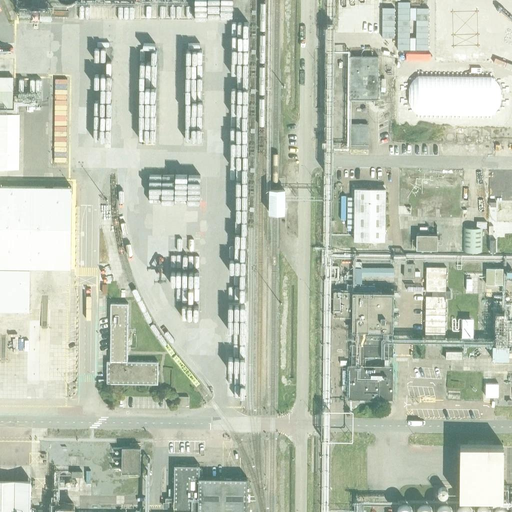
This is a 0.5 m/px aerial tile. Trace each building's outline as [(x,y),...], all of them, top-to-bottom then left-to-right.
[(41,4),(40,0),(24,0),(25,10),(33,10),(33,6),(40,6),(40,12),(46,12),(45,4),(41,4)] [(214,0),(214,8),(225,9),(225,0),(214,0)] [(103,45),(98,45),(98,57),(105,57),(105,69),(117,69),(116,38),(103,38),(103,45)] [(147,50),(144,50),(142,125),(148,125),(147,137),(163,137),(166,39),(148,38),(147,50)] [(190,39),(188,142),(210,143),(211,51),(204,51),(204,39),(190,39)] [(377,57),(349,56),(349,99),(377,100),(377,57)] [(0,167),(7,167),(7,112),(0,112),(0,106),(12,106),(12,77),(0,76),(0,167)] [(114,141),(114,103),(101,103),(101,135),(101,141),(114,141)] [(367,124),(349,124),(348,149),(367,149),(367,124)] [(139,138),(128,137),(127,150),(139,151),(139,138)] [(156,165),(155,200),(205,200),(205,195),(211,195),(211,172),(197,172),(197,175),(183,175),(183,171),(170,171),(170,165),(156,165)] [(0,185),(0,309),(29,310),(30,268),(70,268),(71,187),(0,185)] [(354,240),(384,240),(385,188),(351,188),(351,197),(348,197),(347,228),(354,228),(354,240)] [(486,223),(468,222),(467,250),(485,250),(486,223)] [(421,247),(443,248),(443,228),(422,227),(421,247)] [(450,263),(430,262),(430,287),(447,287),(447,275),(450,275),(450,263)] [(507,262),(490,262),(490,280),(507,280),(507,262)] [(410,282),(410,291),(420,291),(420,298),(426,298),(426,282),(410,282)] [(333,316),(352,317),(351,365),(347,365),(347,399),(392,400),(392,366),(364,365),(364,357),(392,357),(393,292),(333,291),(333,316)] [(449,334),(449,323),(449,291),(429,292),(429,334),(449,334)] [(158,361),(127,361),(128,303),(110,303),(109,361),(106,361),(106,383),(157,384),(158,361)] [(467,338),(491,338),(491,320),(479,320),(479,312),(467,312),(467,338)] [(511,337),(511,314),(504,314),(504,333),(496,333),(496,337),(511,337)] [(456,316),(455,328),(463,329),(464,316),(456,316)] [(21,332),(13,332),(13,344),(21,344),(21,332)] [(511,337),(499,338),(499,358),(511,357),(511,337)] [(466,347),(450,346),(449,357),(465,358),(466,347)] [(190,401),(191,393),(182,392),(182,401),(190,401)] [(145,470),(146,441),(128,440),(127,469),(145,470)] [(459,498),(502,498),(503,445),(459,444),(459,498)] [(383,460),(368,460),(368,479),(383,479),(383,460)] [(199,477),(199,465),(174,465),(173,511),(246,511),(247,478),(199,477)] [(39,470),(0,470),(0,505),(39,506),(39,470)] [(394,486),(370,485),(369,495),(393,496),(394,486)] [(450,494),(445,504),(456,511),(462,501),(450,494)] [(421,510),(421,495),(403,497),(404,511),(421,510)] [(511,511),(511,497),(499,499),(500,511),(511,511)]
